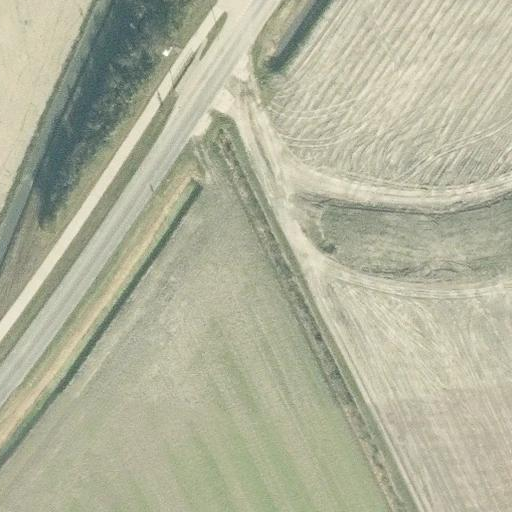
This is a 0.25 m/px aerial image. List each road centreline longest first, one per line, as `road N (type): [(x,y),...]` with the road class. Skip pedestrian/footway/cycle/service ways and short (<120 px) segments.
road 1 (primary): [(0,385),(265,0)]
road 2 (track): [(206,86),(238,117),(295,216),(407,247),(469,246),(511,234)]
